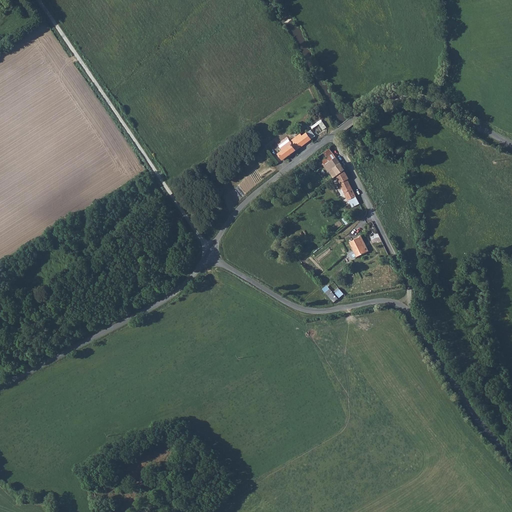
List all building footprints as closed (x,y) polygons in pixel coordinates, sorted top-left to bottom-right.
[(311,141),(307,136),(303,138),(301,136),(291,144),(289,141),(280,148),(283,153),(279,156),(283,162),(311,141)] [(333,180),(344,171),(329,149),(316,158),(320,163),(318,164),(321,169),(323,168),(324,169),(327,167),(330,173),(329,174),(333,180)] [(344,173),(336,179),(351,201),(357,198),(346,181),(348,180),(344,173)] [(359,239),(350,244),(358,259),(367,254),(359,239)] [(326,292),(334,302),(339,298),(330,288),(326,292)]
